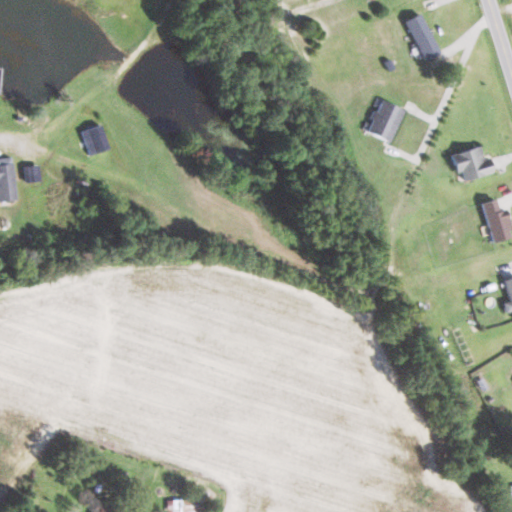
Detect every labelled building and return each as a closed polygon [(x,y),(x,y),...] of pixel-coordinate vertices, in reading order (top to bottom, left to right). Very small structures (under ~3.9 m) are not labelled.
[(405,20),(425,60),(440,52),(420,12),(405,20)] [(404,108),(381,98),(367,131),(391,141),(404,108)] [(108,149),(102,125),(82,129),(87,154),(108,149)] [(451,152),(455,172),(462,171),(463,179),(493,173),(490,157),(483,158),(481,146),(451,152)] [(0,200),(16,199),(13,156),(0,157),(0,200)] [(482,202),(492,242),(511,237),(509,229),(511,228),(511,226),(508,211),(501,213),(497,198),(482,202)] [(511,276),(504,279),(510,300),(503,302),(506,312),(511,310),(511,276)] [(199,511),(199,499),(166,500),(166,511),(199,511)]
